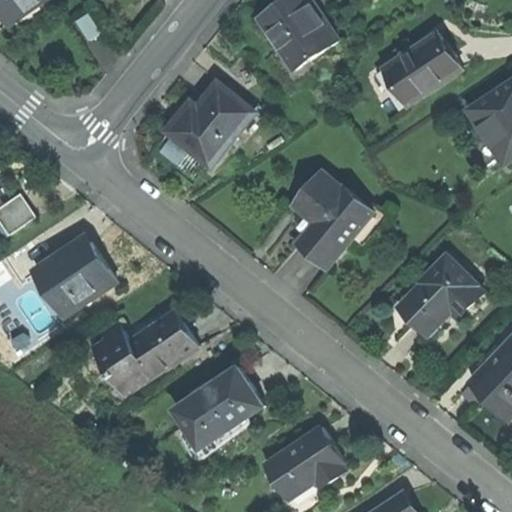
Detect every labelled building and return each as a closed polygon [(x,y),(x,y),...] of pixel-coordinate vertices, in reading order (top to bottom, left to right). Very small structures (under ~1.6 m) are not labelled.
[(0,0),(0,7),(0,8),(11,24),(47,0),(0,0)] [(262,18),(298,70),(341,41),(313,0),(288,0),(285,3),(262,18)] [(102,32),(88,11),(77,18),(91,39),(102,32)] [(379,74),(403,110),(465,69),(454,52),(441,33),(379,74)] [(171,129),(215,164),(258,111),(222,81),(202,106),(195,100),(185,112),(171,129)] [(511,82),(472,108),(508,164),(511,161),(511,82)] [(317,256),(330,267),(356,236),(375,212),(365,204),(344,188),(343,189),(323,173),(297,205),(317,222),(300,242),(317,256)] [(0,216),(12,234),(39,217),(23,194),(0,209),(0,216)] [(368,200),(365,204),(375,212),(356,236),(364,243),(387,216),(368,200)] [(65,315),(116,281),(99,255),(86,236),(35,270),(65,315)] [(418,321),(431,334),(454,311),(460,317),(485,291),(479,285),(480,284),(450,255),(423,282),(425,284),(403,306),(418,321)] [(189,328),(178,312),(134,341),(122,323),(105,334),(109,340),(98,348),(114,372),(111,374),(114,379),(117,377),(129,394),(201,346),(189,328)] [(501,407),(511,417),(511,341),(503,352),(499,348),(483,364),(487,367),(474,381),(489,395),(501,407)] [(210,390),(179,411),(204,448),(268,406),(252,382),(242,366),(209,388),(210,390)] [(478,406),(489,395),(474,381),(463,392),(478,406)] [(324,427),(269,464),(292,499),(319,481),(324,488),(351,470),(346,463),(348,461),(336,444),(324,427)] [(404,494),(376,511),(416,511),(413,507),(404,494)]
